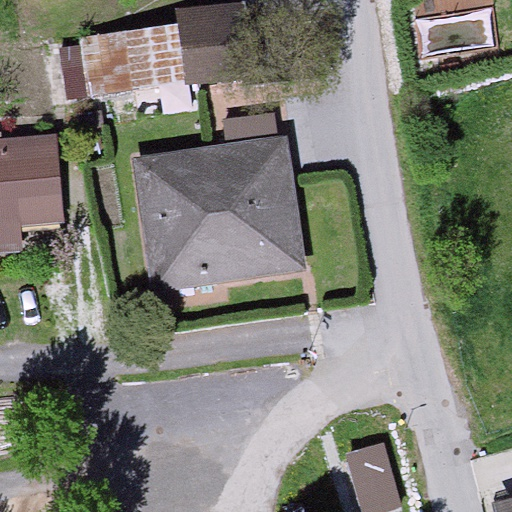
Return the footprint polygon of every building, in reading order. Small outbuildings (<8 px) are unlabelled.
[(226,15),(61,23),(64,86),(229,78),(226,15)] [(261,150),(117,167),(132,297),(276,281),(261,150)] [(45,152),(0,153),(0,254),(12,254),(11,228),(47,227),(45,152)] [(364,511),(371,511),(413,501),(395,433),(347,446),(364,511)] [(511,511),(511,497),(486,504),(488,511),(511,511)]
